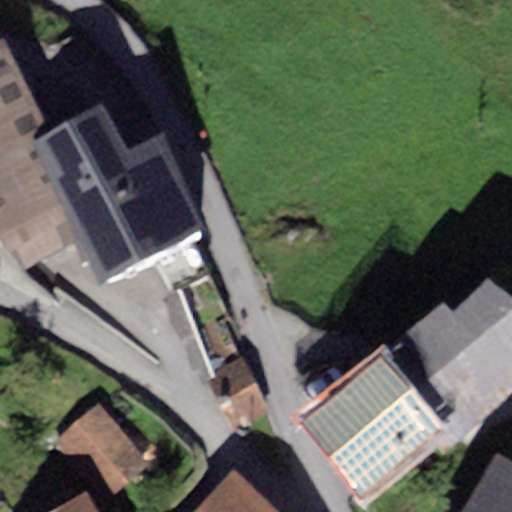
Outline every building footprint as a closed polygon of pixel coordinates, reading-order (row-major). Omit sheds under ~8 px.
[(3,60),(0,62),(0,251),(3,250),(58,222),(32,167),(53,157),(3,60)] [(130,179),(107,131),(53,157),(32,167),(58,222),(73,254),(98,306),(208,253),(165,162),(130,179)] [(58,222),(3,250),(21,277),(73,254),(58,222)] [(377,372),(383,379),(442,455),(449,464),(511,409),(511,325),(488,307),(453,338),(443,327),(377,372)] [(266,422),(241,363),(209,377),(233,435),(266,422)] [(383,379),(301,442),(355,511),(368,511),(442,455),(383,379)] [(148,474),(99,412),(54,448),(103,510),(148,474)] [(511,511),(511,484),(497,475),(474,511),(511,511)] [(257,511),(235,487),(209,511),(257,511)]
